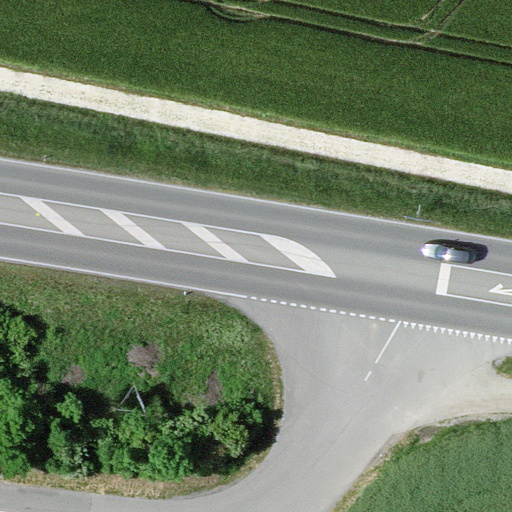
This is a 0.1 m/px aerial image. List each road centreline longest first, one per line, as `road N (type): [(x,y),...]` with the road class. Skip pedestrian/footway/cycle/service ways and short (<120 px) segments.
road 1 (track): [(511,184),(0,79)]
road 2 (secondary): [(0,208),(511,290)]
road 3 (track): [(367,377),(511,396)]
